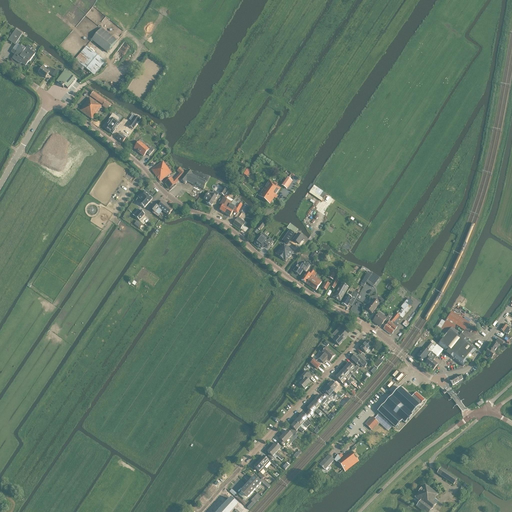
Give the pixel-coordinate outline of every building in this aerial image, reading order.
[(107,52),(117,41),(101,28),(92,40),(107,52)] [(16,29),(15,31),(9,40),(15,44),(22,34),(16,29)] [(16,44),(11,52),(14,54),(11,58),(20,64),(21,63),(25,66),(28,61),(29,61),(33,55),(35,53),(30,50),(31,48),(27,45),(24,49),(19,46),(16,44)] [(77,60),(74,63),(83,71),(86,68),(94,75),(105,61),(86,46),(75,59),(77,60)] [(52,75),(55,71),(50,67),(47,70),(42,67),(38,73),(46,78),(49,73),(52,75)] [(65,71),(57,82),(61,85),(61,86),(63,88),(65,86),(68,88),(75,79),(65,71)] [(94,92),(91,96),(103,105),(102,106),(107,110),(111,104),(104,98),(94,92)] [(90,98),(81,111),(92,119),(101,106),(90,98)] [(110,122),(105,128),(112,134),(120,123),(117,121),(119,118),(113,114),(108,121),(110,122)] [(122,143),(126,138),(121,133),(117,138),(122,143)] [(140,142),(134,148),(144,156),(146,153),(149,156),(154,150),(151,147),(149,150),(140,142)] [(160,181),(172,173),(163,161),(152,170),(160,181)] [(165,182),(170,189),(176,184),(186,173),(180,168),(178,170),(181,173),(174,181),(171,178),(165,182)] [(188,170),(182,179),(181,180),(185,183),(187,181),(204,189),(211,176),(193,171),(192,174),(188,170)] [(287,178),(282,185),(287,189),(292,181),(287,178)] [(264,188),(276,196),(281,189),(270,180),(264,188)] [(327,194),(318,188),(314,185),(309,193),(322,201),(327,194)] [(224,186),(220,193),(224,196),(225,195),(229,189),(224,186)] [(276,196),(264,188),(259,196),(271,204),(276,196)] [(144,191),(138,197),(142,201),(140,203),(144,207),(148,203),(152,198),(153,198),(152,198),(149,195),(150,194),(149,194),(149,193),(148,193),(147,194),(144,191)] [(218,193),(214,191),(213,193),(209,191),(207,194),(204,198),(208,201),(207,203),(211,206),(217,197),(216,196),(218,193)] [(224,196),(220,203),(223,205),(220,210),(225,213),(229,206),(231,202),(226,199),(227,197),(225,195),(224,196)] [(154,204),(152,206),(153,209),(153,210),(153,211),(154,211),(155,213),(159,208),(168,215),(173,209),(163,201),(162,203),(160,201),(156,205),(154,204)] [(229,206),(225,213),(230,216),(233,211),(234,210),(235,210),(236,210),(238,212),(242,206),(239,203),(239,204),(234,201),(233,201),(233,202),(232,203),(231,202),(229,206)] [(141,211),(135,217),(139,220),(145,214),(141,211)] [(334,215),(333,217),(338,220),(341,214),(338,212),(335,216),(334,215)] [(233,224),(241,229),(246,223),(238,217),(233,224)] [(143,225),(137,221),(134,224),(140,229),(143,225)] [(295,234),(294,233),(297,229),(290,224),(287,228),(289,230),(282,241),(288,244),(295,234)] [(298,233),(293,240),(299,244),(304,237),(298,233)] [(261,235),(255,243),(255,244),(258,247),(259,246),(262,248),(264,245),(267,248),(272,241),(269,238),(268,240),(261,235)] [(286,261),(294,252),(284,244),(276,253),(286,261)] [(305,271),(309,265),(304,262),(302,265),(299,262),(293,271),(299,275),(302,270),(305,271)] [(307,272),(302,280),(306,283),(311,275),(312,275),(314,272),(317,267),(315,266),(309,274),(307,272)] [(333,268),(329,275),(328,277),(333,280),(338,271),(333,268)] [(370,276),(367,282),(370,284),(373,278),(377,281),(379,279),(380,278),(375,274),(372,273),(372,274),(370,276)] [(307,284),(316,290),(322,282),(312,276),(307,284)] [(330,287),(333,288),(334,289),(339,281),(335,278),(330,287)] [(341,302),(348,288),(344,285),(346,283),(343,281),(334,298),(341,302)] [(321,288),(325,291),(329,284),(325,282),(321,288)] [(347,295),(342,304),(347,306),(349,303),(353,305),(357,298),(358,296),(354,294),(353,296),(352,298),(347,295)] [(365,312),(369,311),(372,313),(379,304),(377,302),(378,301),(377,296),(371,297),(371,303),(370,305),(364,305),(365,312)] [(396,314),(384,329),(392,335),(397,327),(398,325),(397,324),(402,318),(403,318),(412,307),(409,305),(412,301),(409,299),(403,306),(396,314)] [(434,330),(444,338),(438,345),(444,350),(453,358),(464,366),(478,349),(467,341),(468,341),(458,333),(453,329),(456,325),(465,330),(469,322),(452,311),(441,328),(437,325),(434,330)] [(373,321),(376,323),(380,327),(386,319),(389,321),(392,316),(389,314),(387,318),(380,312),(373,321)] [(342,330),(333,339),(340,345),(348,336),(347,335),(350,331),(342,324),(339,327),(342,330)] [(504,324),(500,330),(506,334),(507,333),(508,334),(510,331),(509,330),(510,328),(508,327),(504,324)] [(499,338),(495,343),(494,342),(489,348),(485,354),(492,358),(496,353),(495,352),(499,346),(499,345),(500,343),(503,345),(505,341),(499,338)] [(368,341),(361,349),(365,353),(369,348),(372,350),(375,348),(372,345),(368,341)] [(419,359),(422,362),(435,347),(430,343),(426,347),(429,350),(427,352),(423,349),(418,356),(420,358),(419,359)] [(322,354),(319,358),(324,363),(327,359),(330,361),(335,355),(325,345),(319,351),(322,354)] [(425,364),(433,371),(438,364),(433,361),(437,357),(432,352),(428,357),(430,358),(425,364)] [(363,353),(361,355),(368,362),(370,359),(363,353)] [(351,359),(359,366),(360,365),(364,368),(369,363),(368,362),(361,355),(360,354),(358,357),(355,354),(351,359)] [(311,363),(317,369),(321,365),(314,359),(311,363)] [(349,363),(345,368),(350,373),(355,377),(357,375),(354,372),(356,370),(354,368),(349,363)] [(345,368),(340,373),(348,380),(350,378),(348,375),(350,373),(345,368)] [(310,382),(309,381),(313,376),(306,370),(302,375),(301,376),(304,379),(299,384),(304,389),(310,382)] [(336,377),(343,384),(346,382),(350,385),(351,383),(350,381),(348,380),(340,373),(336,377)] [(459,382),(462,379),(459,374),(450,380),(452,385),(458,381),(459,382)] [(332,381),(328,386),(336,393),(338,391),(336,389),(339,386),(342,388),(343,386),(340,383),(339,384),(336,381),(334,383),(332,381)] [(331,398),(334,395),(335,396),(337,394),(336,393),(328,386),(324,390),(326,392),(323,395),(330,402),(332,399),(331,398)] [(400,387),(378,411),(396,428),(403,420),(405,423),(408,420),(409,421),(410,419),(410,418),(413,415),(412,414),(425,400),(417,392),(413,396),(411,393),(409,395),(400,387)] [(319,396),(315,400),(325,408),(326,406),(328,403),(328,404),(330,402),(323,395),(321,398),(319,396)] [(328,412),(325,409),(325,408),(315,400),(312,404),(317,409),(319,407),(323,410),(327,414),(328,412)] [(310,410),(307,413),(312,417),(314,414),(313,413),(315,411),(319,415),(321,413),(317,409),(312,404),(308,408),(310,410)] [(303,413),(299,418),(308,426),(310,424),(306,421),(308,418),(310,421),(313,418),(307,413),(305,415),(303,413)] [(371,429),(374,425),(378,422),(372,417),(366,424),(371,429)] [(299,418),(295,422),(301,427),(303,425),(306,428),(308,426),(299,418)] [(293,428),(291,430),(296,434),(298,432),(297,431),(299,429),(303,432),(305,430),(302,428),(301,427),(295,422),(291,426),(293,428)] [(294,436),(295,434),(296,434),(291,430),(289,432),(287,430),(283,435),(292,442),(294,440),(291,437),(293,435),(294,436)] [(282,441),(280,443),(284,447),(286,445),(287,445),(289,443),(290,444),(292,442),(283,435),(280,439),(282,441)] [(276,443),(272,447),(279,454),(280,455),(282,453),(279,450),(281,448),(282,449),(284,447),(280,443),(278,445),(276,443)] [(272,447),(268,452),(270,453),(268,456),(272,460),(274,457),(273,456),(275,454),(278,457),(282,461),(284,459),(280,455),(279,454),(272,447)] [(341,459),(338,462),(344,469),(358,459),(352,451),(344,458),(341,454),(339,456),(341,459)] [(320,464),(325,469),(334,460),(329,454),(320,464)] [(264,456),(259,461),(266,468),(271,463),(274,466),(277,464),(272,460),(270,462),(269,461),(264,456)] [(259,461),(254,467),(259,471),(260,472),(261,472),(263,470),(266,472),(268,470),(266,468),(259,461)] [(457,479),(441,468),(437,473),(454,484),(457,479)] [(255,477),(240,493),(247,499),(248,497),(261,483),(255,477)] [(262,478),(260,481),(269,488),(271,486),(262,478)] [(435,498),(438,494),(425,484),(425,485),(422,489),(421,489),(419,492),(416,497),(415,497),(420,501),(417,506),(424,511),(429,511),(431,510),(436,504),(438,501),(435,498)] [(231,498),(228,502),(235,509),(238,505),(231,498)] [(228,502),(224,506),(230,511),(231,511),(235,509),(228,502)]
